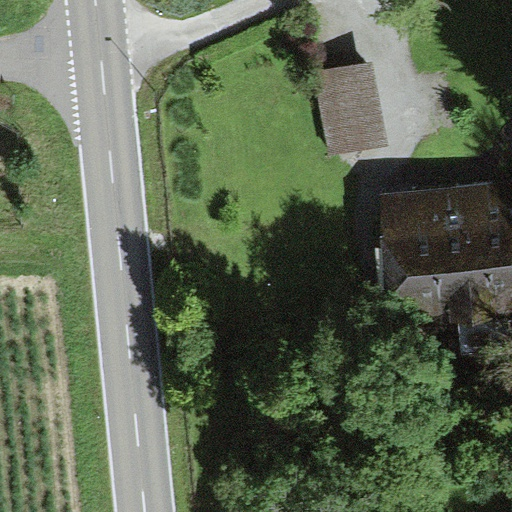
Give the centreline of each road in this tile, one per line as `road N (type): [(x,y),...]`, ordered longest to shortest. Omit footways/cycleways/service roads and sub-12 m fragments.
road 1 (secondary): [(85,0),(137,511)]
road 2 (track): [(386,0),(399,35),(417,171)]
road 3 (track): [(142,52),(254,0)]
